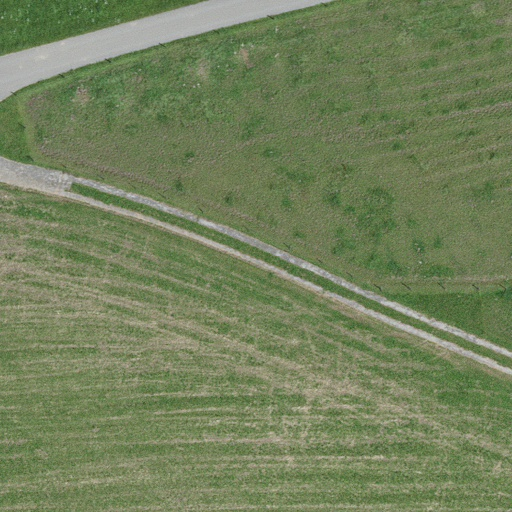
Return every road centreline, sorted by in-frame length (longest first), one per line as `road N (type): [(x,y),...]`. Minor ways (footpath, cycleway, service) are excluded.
road 1 (track): [(0,164),(230,229),(511,343)]
road 2 (residential): [(316,0),(0,89)]
